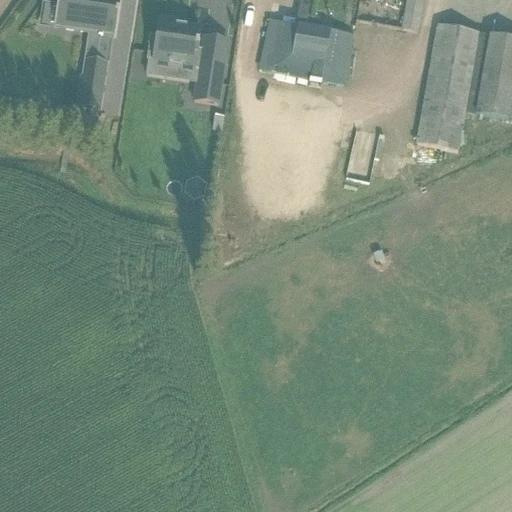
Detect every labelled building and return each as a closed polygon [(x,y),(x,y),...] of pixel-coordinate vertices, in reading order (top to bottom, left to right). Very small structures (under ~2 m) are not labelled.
[(114,38),(119,1),(112,0),(57,0),(56,12),(67,14),(65,31),(114,38)] [(406,0),(401,32),(416,35),(422,0),(406,0)] [(299,4),(294,27),(304,29),(309,6),(299,4)] [(308,16),(305,29),(316,31),(319,19),(308,16)] [(271,56),(265,75),(310,83),(313,64),(322,66),(319,85),(343,89),(347,70),(352,39),(316,31),(305,29),(304,29),(294,27),(276,23),(271,56)] [(156,41),(152,66),(200,73),(198,88),(203,88),(200,107),(224,111),(230,70),(205,66),(203,62),(207,37),(182,33),(183,27),(165,25),(162,42),(156,41)] [(438,29),(415,149),(456,156),(463,116),(474,118),(475,109),(489,39),(438,29)] [(475,109),(474,118),(508,124),(511,96),(511,43),(489,39),(475,109)] [(98,115),(106,67),(84,63),(82,79),(80,78),(74,111),(98,115)] [(214,119),(212,134),(220,135),(222,120),(214,119)] [(233,181),(238,139),(223,138),(219,180),(233,181)]
